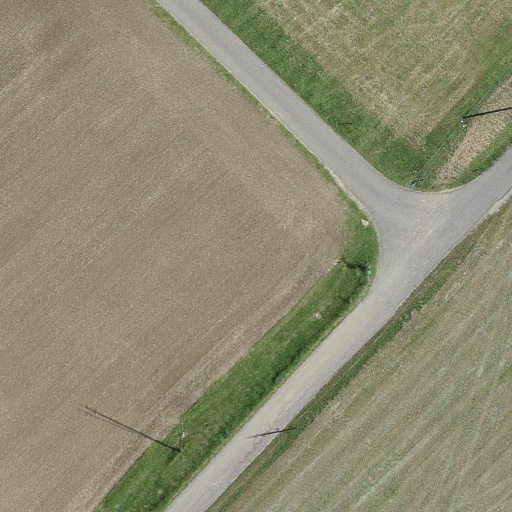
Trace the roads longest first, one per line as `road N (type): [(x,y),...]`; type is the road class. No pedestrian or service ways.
road 1 (unclassified): [(174,0),(431,250),(511,164)]
road 2 (track): [(179,511),(431,250)]
